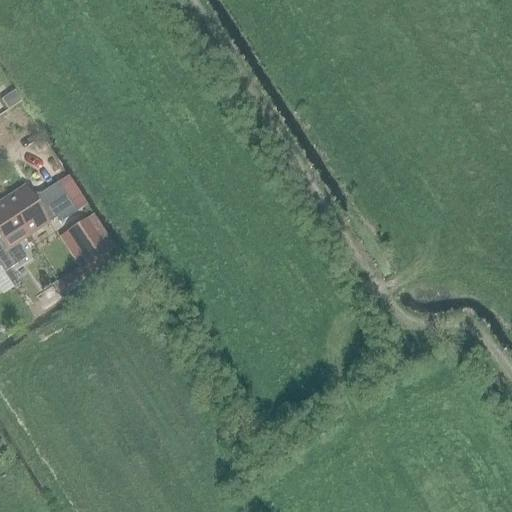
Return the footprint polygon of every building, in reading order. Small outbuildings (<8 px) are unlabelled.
[(11,89),(0,97),(0,102),(6,111),(20,101),(11,89)] [(42,198),(34,203),(24,188),(4,202),(27,237),(56,219),(59,224),(76,213),(57,184),(41,195),(42,198)] [(27,237),(4,202),(0,204),(0,268),(4,274),(9,270),(25,260),(15,245),(27,237)] [(66,234),(88,267),(108,254),(86,221),(66,234)] [(64,294),(86,280),(81,272),(79,269),(57,283),(64,294)] [(13,289),(19,285),(9,270),(4,274),(13,289)]
